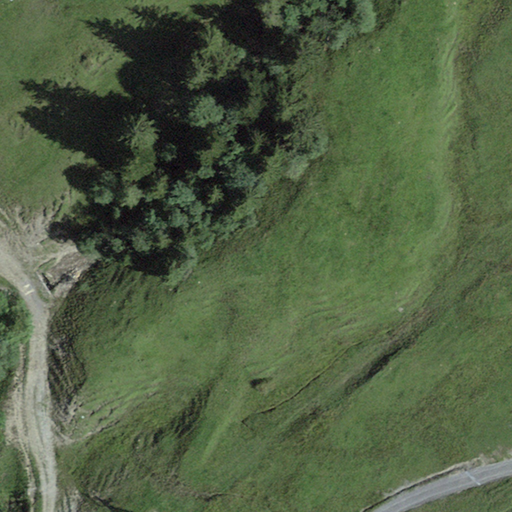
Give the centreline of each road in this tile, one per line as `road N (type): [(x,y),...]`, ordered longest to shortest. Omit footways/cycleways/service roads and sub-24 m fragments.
road 1 (track): [(47,511),(38,312),(24,283),(0,263)]
road 2 (track): [(381,511),(511,463)]
